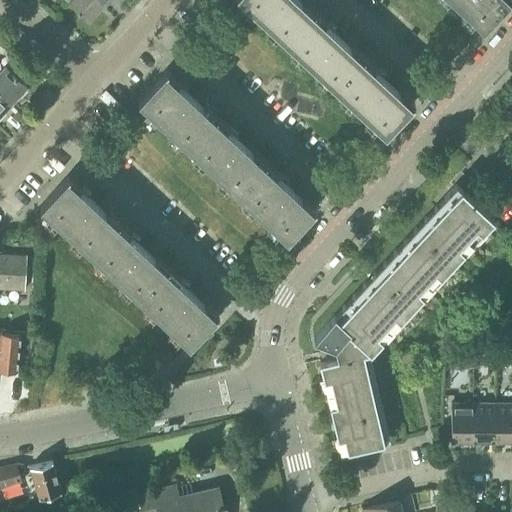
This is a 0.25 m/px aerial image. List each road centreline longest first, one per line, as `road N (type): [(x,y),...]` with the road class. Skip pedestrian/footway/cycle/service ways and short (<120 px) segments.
road 1 (unclassified): [(279,376),(274,321),(282,296),(511,50)]
road 2 (unclassified): [(279,376),(176,405),(0,435)]
road 3 (residential): [(310,501),(511,467)]
road 4 (residential): [(0,171),(94,78)]
road 5 (unclassified): [(310,501),(279,376)]
